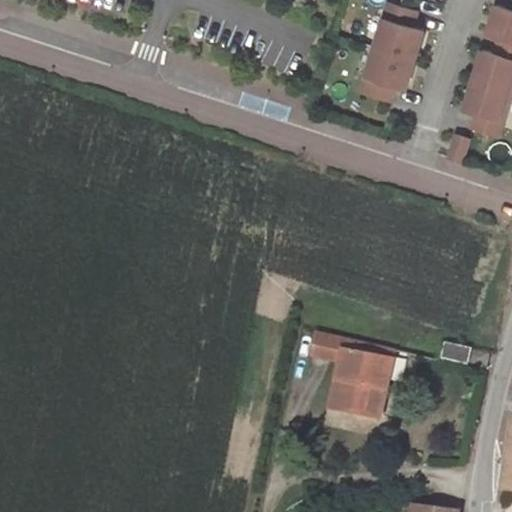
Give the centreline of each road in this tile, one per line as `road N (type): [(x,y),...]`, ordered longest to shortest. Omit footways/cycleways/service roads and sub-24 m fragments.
road 1 (residential): [(414,174),(0,46)]
road 2 (residential): [(468,0),(414,174)]
road 3 (unclassified): [(482,511),(490,436),(511,358)]
